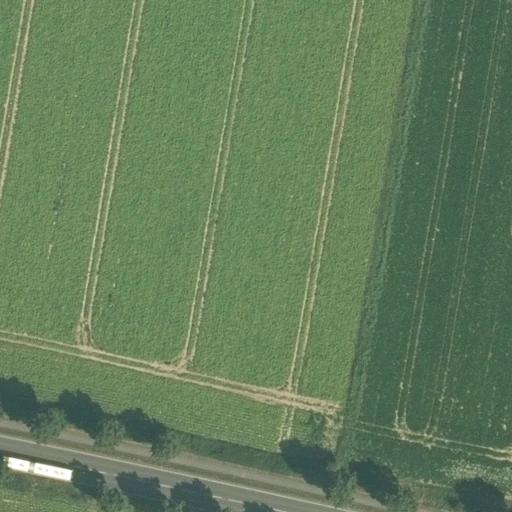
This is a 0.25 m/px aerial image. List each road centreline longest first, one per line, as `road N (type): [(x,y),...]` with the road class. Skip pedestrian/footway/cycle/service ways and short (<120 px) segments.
road 1 (track): [(349,464),(421,0)]
road 2 (secondary): [(270,511),(0,451)]
